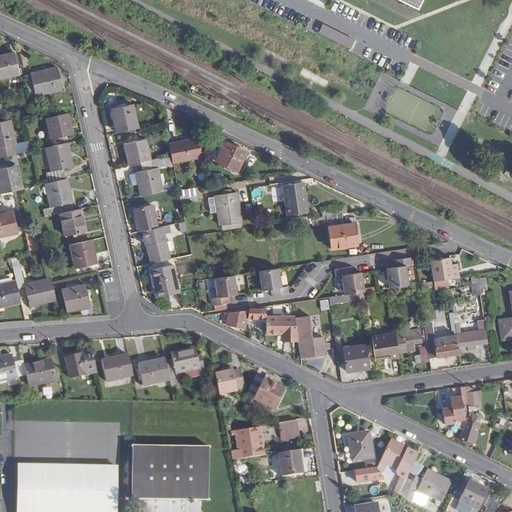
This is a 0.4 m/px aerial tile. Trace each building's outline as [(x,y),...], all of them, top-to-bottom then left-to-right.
[(399,0),(415,8),(419,0),(399,0)] [(322,24),(319,33),(352,47),(355,38),(322,24)] [(0,75),(20,71),(16,51),(0,54),(0,75)] [(64,87),(59,66),(26,73),(30,93),(64,87)] [(133,101),(112,105),(117,130),(138,125),(133,101)] [(73,132),(69,112),(48,116),(52,136),(73,132)] [(28,139),(17,141),(11,118),(2,119),(0,119),(0,150),(1,156),(30,149),(28,139)] [(146,136),(126,141),(130,162),(141,159),(150,157),(146,136)] [(172,152),(174,161),(204,155),(200,136),(170,141),(172,152)] [(240,167),(249,148),(227,138),(218,157),(240,167)] [(53,169),(49,169),(52,181),(67,178),(65,166),(74,164),(68,140),(47,145),(53,169)] [(163,190),(158,165),(174,162),(174,161),(172,152),(152,157),(154,166),(143,168),(136,169),(137,171),(139,182),(142,194),(163,190)] [(150,157),(141,159),(143,168),(154,166),(152,157),(150,157)] [(18,164),(0,167),(0,176),(3,192),(19,189),(23,188),(18,164)] [(137,171),(129,173),(132,184),(139,182),(137,171)] [(67,178),(52,181),(48,182),(53,206),(44,208),(46,216),(62,212),(75,209),(69,178),(67,178)] [(309,209),(305,180),(283,183),(288,212),(309,209)] [(198,184),(179,187),(181,200),(200,198),(198,184)] [(241,220),(237,190),(216,193),(216,195),(218,210),(220,223),(241,220)] [(216,195),(208,196),(210,211),(218,210),(216,195)] [(134,207),(139,229),(143,228),(158,224),(153,203),(134,207)] [(348,209),(347,203),(322,206),(323,213),(348,209)] [(67,235),(87,230),(82,207),(75,209),(62,212),(67,235)] [(0,233),(20,230),(15,210),(0,212),(0,233)] [(328,221),(328,225),(344,223),(342,211),(327,213),(328,221)] [(327,213),(312,215),(313,224),(328,221),(327,213)] [(185,219),(170,222),(172,231),(187,228),(185,219)] [(354,221),(344,223),(328,225),(332,246),(357,243),(354,221)] [(158,224),(143,228),(144,235),(164,230),(162,223),(158,224)] [(148,243),(152,260),(169,257),(170,256),(164,230),(144,235),(146,243),(148,243)] [(27,235),(29,249),(36,248),(34,234),(27,235)] [(97,260),(92,236),(71,241),(77,265),(97,260)] [(432,251),(436,279),(448,277),(462,275),(460,261),(454,261),(453,254),(444,255),(443,249),(432,251)] [(12,255),(17,278),(19,286),(26,284),(30,303),(57,297),(54,279),(52,275),(25,281),(19,253),(12,255)] [(396,265),(387,266),(390,286),(410,282),(407,262),(414,261),(413,254),(395,257),(396,265)] [(155,266),(150,267),(156,294),(179,289),(173,262),(170,262),(169,257),(154,260),(155,266)] [(336,274),(342,273),(344,292),(359,290),(364,290),(361,270),(353,271),(351,264),(334,267),(336,274)] [(283,285),(280,265),(259,269),(262,289),(271,287),(272,295),(290,292),(289,285),(283,285)] [(237,293),(234,272),(215,276),(218,295),(212,297),(214,304),(216,304),(226,302),(230,301),(229,294),(237,293)] [(480,292),(478,272),(470,273),(473,293),(480,292)] [(436,279),(419,281),(419,286),(449,282),(448,277),(436,279)] [(0,304),(22,299),(19,286),(17,278),(0,281),(0,304)] [(91,302),(87,281),(62,286),(67,306),(91,302)] [(390,286),(389,286),(390,291),(419,287),(419,286),(419,281),(410,282),(390,286)] [(344,292),(329,295),(330,302),(360,297),(359,290),(344,292)] [(328,298),(320,300),(321,310),(330,309),(328,298)] [(238,315),(239,308),(230,310),(227,321),(244,325),(244,318),(244,315),(238,315)] [(411,318),(409,319),(410,324),(422,322),(420,311),(410,313),(411,318)] [(326,351),(323,334),(312,336),(309,313),(295,316),(298,335),(299,338),(301,355),(326,351)] [(266,314),(266,328),(283,328),(283,335),(298,335),(295,316),(295,314),(266,314)] [(511,314),(500,317),(503,336),(511,334),(511,314)] [(491,317),(491,315),(486,316),(488,329),(495,328),(493,316),(491,317)] [(462,328),(461,321),(455,322),(456,332),(458,344),(468,343),(468,346),(477,346),(476,341),(488,340),(484,317),(478,318),(479,326),(462,328)] [(425,329),(427,344),(428,347),(429,355),(437,354),(459,351),(459,350),(458,344),(456,332),(434,334),(433,329),(425,329)] [(389,351),(390,355),(399,354),(398,344),(396,330),(372,334),(374,353),(389,351)] [(421,339),(420,331),(405,332),(402,333),(402,330),(396,330),(398,344),(404,343),(405,348),(414,346),(412,340),(421,339)] [(172,349),(173,354),(165,356),(170,376),(172,387),(180,386),(178,376),(177,369),(204,363),(202,351),(198,352),(196,343),(172,349)] [(355,364),(370,362),(367,343),(343,346),(347,369),(356,368),(355,364)] [(70,374),(96,368),(91,344),(64,350),(70,374)] [(429,355),(428,347),(427,344),(420,345),(421,360),(430,358),(429,355)] [(14,358),(12,350),(0,352),(0,375),(17,372),(19,383),(29,381),(24,359),(23,356),(14,358)] [(106,376),(132,370),(128,350),(101,355),(106,376)] [(56,376),(51,353),(24,359),(29,381),(56,376)] [(170,376),(165,356),(165,355),(138,360),(143,381),(170,376)] [(204,363),(177,369),(178,376),(205,370),(204,363)] [(225,367),(215,369),(219,389),(238,386),(237,382),(234,368),(233,363),(224,364),(225,367)] [(241,366),(234,368),(237,382),(244,381),(241,366)] [(264,377),(256,372),(246,390),(247,392),(254,395),(264,377)] [(273,406),(283,387),(264,377),(254,395),(273,406)] [(462,394),(463,397),(452,399),(452,405),(443,407),(445,422),(460,420),(459,415),(465,414),(464,407),(470,406),(467,390),(466,383),(461,384),(462,394)] [(483,404),(480,388),(467,390),(470,406),(470,412),(467,419),(458,435),(475,439),(480,410),(479,410),(479,404),(483,404)] [(467,419),(470,412),(470,406),(464,407),(465,414),(459,415),(460,420),(467,419)] [(299,427),(297,418),(279,422),(280,430),(299,427)] [(457,438),(458,435),(467,419),(460,420),(452,436),(457,438)] [(238,448),(231,449),(232,457),(264,452),(260,425),(231,429),(232,433),(235,433),(238,448)] [(299,427),(280,430),(282,439),(300,436),(299,427)] [(373,454),(369,429),(349,432),(353,457),(373,454)] [(232,433),(228,434),(231,449),(238,448),(235,433),(232,433)] [(408,446),(391,437),(378,463),(356,466),(357,479),(383,475),(382,470),(388,459),(399,464),(398,466),(400,470),(404,472),(398,483),(402,485),(407,475),(418,451),(408,446)] [(201,511),(201,500),(209,500),(210,447),(205,447),(136,446),(133,445),(132,498),(139,499),(138,511),(201,511)] [(303,470),(300,447),(279,450),(283,474),(303,470)] [(118,511),(119,465),(18,463),(17,511),(118,511)] [(414,478),(407,475),(402,485),(399,490),(411,500),(418,486),(443,498),(453,479),(428,467),(423,477),(416,474),(414,478)] [(469,476),(458,498),(478,508),(489,486),(469,476)] [(493,511),(499,501),(491,497),(483,511),(493,511)] [(380,498),(380,511),(390,511),(389,498),(380,498)] [(378,511),(377,500),(355,504),(355,511),(378,511)]
